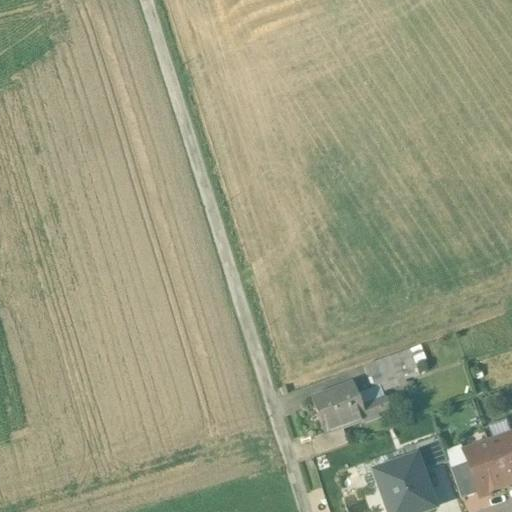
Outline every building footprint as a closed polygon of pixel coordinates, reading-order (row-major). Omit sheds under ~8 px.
[(352,386),(311,401),(324,436),(324,437),(342,430),(364,422),(365,425),(390,415),(384,400),(361,409),(352,386)] [(342,430),(324,437),(324,436),(311,441),(317,457),(347,446),(342,430)] [(511,435),(488,445),(504,490),(511,486),(511,435)] [(416,460),(421,474),(448,464),(438,438),(401,452),(405,464),(416,460)] [(488,445),(463,454),(466,465),(477,495),(488,491),(490,495),(504,490),(488,445)] [(386,509),(386,511),(430,511),(434,511),(421,474),(416,460),(405,464),(390,469),(374,475),(386,509)] [(477,495),(466,465),(450,471),(461,501),(477,495)]
